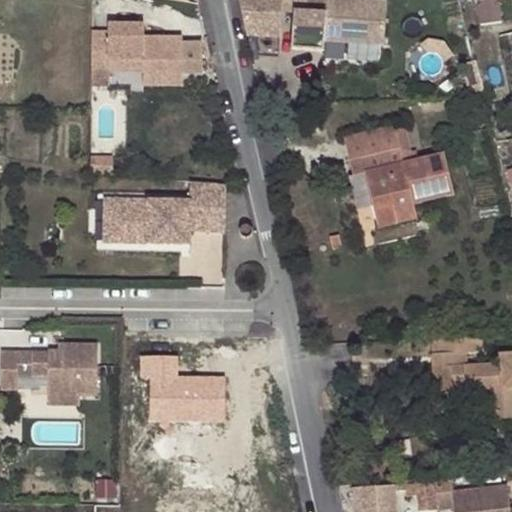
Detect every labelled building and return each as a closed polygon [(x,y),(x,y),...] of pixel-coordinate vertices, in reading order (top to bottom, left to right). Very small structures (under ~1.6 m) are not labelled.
[(237,0),(243,26),(279,29),(280,0),(237,0)] [(385,2),(351,0),(294,0),(291,49),(323,52),(324,41),(382,46),(385,2)] [(475,0),(478,26),(501,22),(499,1),(503,0),(475,0)] [(111,32),(93,32),(93,72),(112,73),(112,60),(145,60),(145,74),(185,74),(205,75),(205,43),(185,43),(186,38),(146,38),(146,26),(111,25),(111,32)] [(477,84),(494,78),(482,35),(467,39),(472,61),(477,84)] [(112,73),(145,74),(145,60),(112,60),(112,73)] [(472,61),(462,63),(470,95),(470,96),(481,96),(477,84),(472,61)] [(92,86),(112,86),(112,73),(93,72),(92,86)] [(185,89),(185,74),(145,74),(145,89),(185,89)] [(481,96),(483,104),(505,98),(502,84),(497,86),(494,78),(477,84),(481,96)] [(403,125),(394,127),(399,150),(348,162),(352,177),(364,174),(363,172),(402,164),(400,153),(408,151),(403,125)] [(399,150),(394,127),(343,139),(348,162),(399,150)] [(414,149),(408,151),(400,153),(402,164),(417,161),(414,149)] [(363,172),(364,174),(376,229),(415,219),(412,204),(453,196),(443,154),(417,161),(402,164),(363,172)] [(91,171),(114,173),(114,156),(91,155),(91,171)] [(186,197),(99,197),(99,249),(181,249),(181,230),(222,230),(223,182),(186,182),(186,197)] [(250,227),(247,226),(246,226),(245,225),(242,226),(241,227),(239,229),(239,230),(239,232),(239,234),(241,236),(243,238),(245,238),(247,237),(249,236),(250,235),(252,233),(252,231),(251,228),(250,227)] [(259,244),(239,248),(241,260),(261,257),(259,244)] [(478,353),(477,338),(455,339),(456,354),(465,354),(478,353)] [(429,340),(431,367),(465,366),(465,354),(456,354),(455,339),(429,340)] [(0,352),(0,390),(17,390),(17,366),(30,366),(30,377),(47,377),(47,397),(78,397),(95,397),(96,345),(57,345),(56,351),(56,358),(48,358),(48,353),(0,352)] [(431,367),(431,400),(452,399),(452,387),(464,387),(464,393),(501,391),(501,397),(511,396),(511,355),(498,356),(499,365),(465,366),(431,367)] [(511,423),(511,396),(501,397),(501,424),(511,423)] [(78,397),(47,397),(47,405),(78,406),(78,397)] [(501,397),(465,399),(465,405),(491,403),(492,424),(501,424),(501,397)] [(451,476),(434,478),(438,510),(454,508),(454,511),(510,511),(508,486),(454,492),(451,476)] [(434,489),(434,482),(404,484),(405,498),(434,495),(434,489)] [(374,486),(351,488),(352,511),(395,511),(393,486),(374,487),(374,486)]
